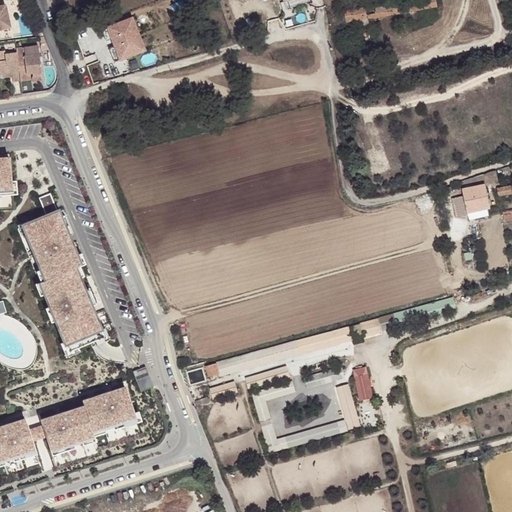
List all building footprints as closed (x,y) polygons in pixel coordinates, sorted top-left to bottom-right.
[(435,0),(411,0),(345,12),(346,22),(437,6),(435,0)] [(0,30),(9,29),(4,6),(0,6),(0,30)] [(132,19),(109,28),(114,41),(116,47),(121,60),(145,51),(132,19)] [(114,41),(109,28),(103,30),(108,43),(114,41)] [(21,81),(23,96),(33,94),(32,82),(31,80),(28,80),(27,73),(32,72),(33,76),(42,74),(38,45),(16,49),(17,53),(17,57),(19,72),(20,75),(21,81)] [(121,60),(116,47),(110,49),(115,62),(121,60)] [(0,74),(5,74),(12,73),(19,72),(17,57),(17,53),(6,55),(5,51),(0,52),(0,74)] [(13,77),(13,81),(21,81),(20,75),(19,72),(12,73),(13,77)] [(27,73),(28,80),(31,80),(32,82),(43,80),(42,74),(33,76),(32,72),(27,73)] [(10,180),(8,156),(0,156),(0,207),(12,206),(11,193),(10,180)] [(461,181),(463,190),(486,185),(484,177),(461,181)] [(466,203),(468,213),(488,209),(491,209),(486,185),(463,190),(466,203)] [(511,185),(497,189),(498,196),(511,193),(511,185)] [(64,209),(58,211),(50,193),(39,197),(47,215),(30,222),(19,226),(18,227),(39,281),(43,293),(49,306),(54,319),(63,341),(66,351),(76,347),(89,342),(90,346),(108,339),(105,333),(112,330),(64,209)] [(468,216),(468,213),(466,203),(457,205),(460,218),(468,216)] [(489,216),(488,209),(468,213),(468,216),(469,221),(489,216)] [(378,319),(349,327),(352,337),(363,334),(363,336),(457,310),(453,298),(378,319)] [(54,319),(49,306),(45,308),(50,321),(54,319)] [(349,327),(316,336),(319,346),(351,337),(349,327)] [(319,346),(316,336),(216,364),(219,374),(220,376),(300,354),(300,352),(319,346)] [(66,351),(63,341),(58,343),(64,357),(78,351),(76,347),(66,351)] [(147,362),(134,367),(142,387),(155,382),(147,362)] [(219,374),(216,364),(206,367),(207,370),(204,370),(206,377),(219,374)] [(341,368),(305,378),(307,386),(343,375),(341,368)] [(366,368),(354,370),(360,400),(372,398),(366,368)] [(287,369),(247,381),(249,388),(289,376),(287,369)] [(294,389),(292,382),(253,394),(270,453),(347,431),(345,423),(275,443),(262,399),(294,389)] [(57,412),(43,417),(45,422),(49,434),(53,447),(75,440),(84,437),(95,433),(95,432),(94,428),(106,424),(114,421),(136,413),(135,410),(126,383),(112,388),(112,390),(108,392),(107,390),(84,397),(85,403),(62,410),(63,412),(58,414),(57,412)] [(234,383),(211,389),(214,399),(237,392),(234,383)] [(348,385),(340,387),(351,429),(359,427),(348,385)] [(140,408),(135,410),(136,413),(114,421),(116,425),(143,416),(140,408)] [(0,424),(0,477),(1,477),(0,475),(0,458),(6,457),(15,454),(37,446),(34,439),(30,426),(27,416),(12,421),(13,423),(8,424),(7,422),(0,424)] [(45,422),(30,426),(34,439),(49,434),(45,422)] [(107,428),(106,424),(94,428),(95,432),(107,428)] [(97,438),(95,433),(84,437),(85,441),(97,438)] [(77,444),(75,440),(53,447),(55,452),(77,444)] [(39,451),(37,446),(15,454),(16,459),(39,451)]
